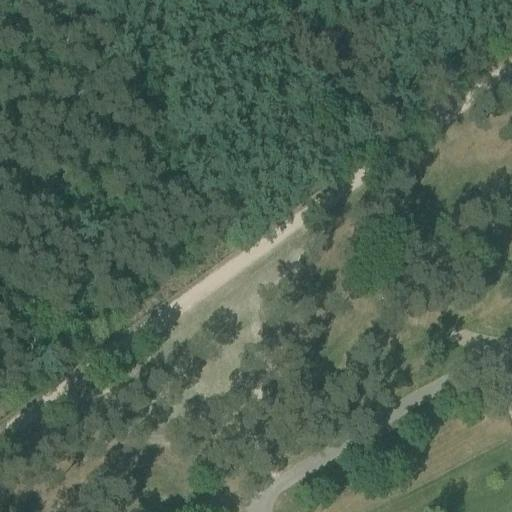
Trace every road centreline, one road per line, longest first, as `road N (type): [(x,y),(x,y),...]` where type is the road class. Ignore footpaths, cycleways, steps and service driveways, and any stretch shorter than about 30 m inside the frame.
road 1 (track): [(0,437),(397,149)]
road 2 (track): [(493,355),(398,300),(385,270),(397,149)]
road 3 (track): [(397,149),(511,65)]
